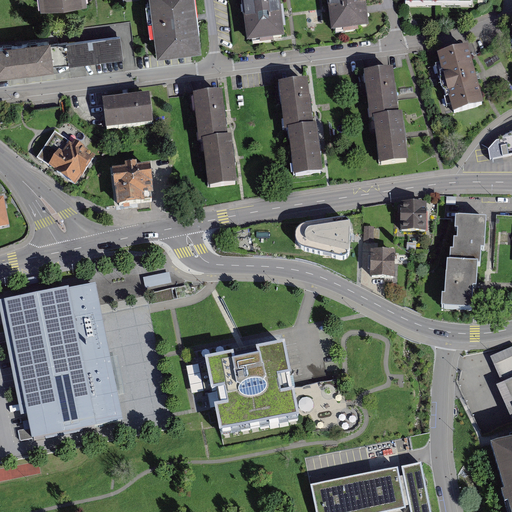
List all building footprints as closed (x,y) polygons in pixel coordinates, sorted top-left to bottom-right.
[(194,0),(149,0),(157,55),(200,50),(194,0)] [(236,0),(238,10),(275,3),(274,0),(236,0)] [(361,0),(321,0),(327,33),(365,27),(361,0)] [(469,0),(400,0),(400,9),(470,8),(469,0)] [(245,44),(282,37),(275,3),(238,10),(245,44)] [(122,35),(46,44),(49,68),(125,58),(122,35)] [(0,43),(0,73),(49,68),(46,44),(45,39),(0,43)] [(483,106),(466,50),(436,59),(453,115),(483,106)] [(397,115),(391,73),(362,77),(369,120),(372,119),(397,115)] [(313,126),(307,81),(276,85),(281,130),(287,129),(313,126)] [(225,136),(221,94),(193,97),(197,139),(201,139),(225,136)] [(147,98),(102,104),(106,133),(151,127),(147,98)] [(61,126),(60,111),(36,113),(37,128),(61,126)] [(397,115),(372,119),(379,167),(407,163),(400,115),(397,115)] [(313,126),(287,129),(293,176),(322,172),(315,125),(313,126)] [(511,132),(505,135),(484,153),(486,161),(511,155),(511,132)] [(225,136),(201,139),(207,190),(238,186),(231,135),(225,136)] [(48,168),(71,186),(90,162),(68,144),(48,168)] [(153,199),(147,170),(114,177),(120,206),(137,203),(153,199)] [(418,204),(395,204),(396,230),(419,230),(418,204)] [(342,216),(324,218),(326,234),(333,233),(333,232),(343,230),(342,216)] [(478,220),(447,219),(446,244),(443,244),(442,263),(470,264),(472,264),(473,250),(477,250),(478,220)] [(499,252),(511,252),(511,220),(500,221),(499,252)] [(294,226),(271,225),(269,251),(293,253),(294,226)] [(386,255),(365,255),(365,278),(387,278),(386,255)] [(469,289),(470,264),(442,263),(438,263),(437,295),(434,295),(433,308),(463,309),(464,289),(469,289)] [(147,288),(173,283),(171,272),(145,277),(147,288)] [(121,420),(94,286),(3,304),(31,438),(121,420)] [(285,345),(202,364),(210,395),(222,392),(225,407),(216,410),(223,438),(301,420),(295,395),(290,396),(286,382),(294,381),(285,345)] [(338,419),(352,429),(361,417),(347,407),(338,419)] [(511,511),(511,438),(483,447),(502,511),(511,511)] [(31,460),(32,475),(42,474),(41,459),(31,460)] [(398,472),(310,490),(314,511),(405,511),(406,511),(406,510),(410,510),(410,511),(430,511),(421,467),(401,471),(403,480),(400,480),(398,472)]
